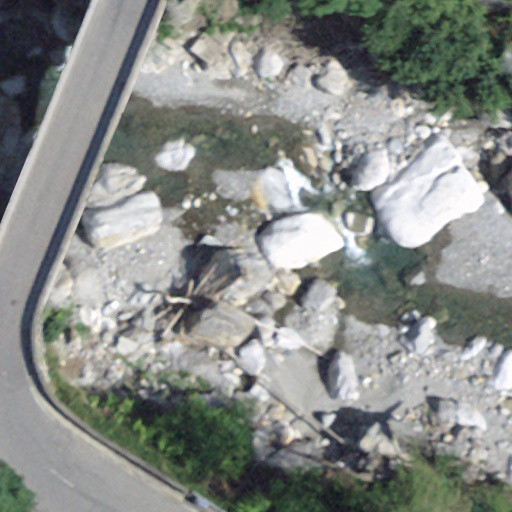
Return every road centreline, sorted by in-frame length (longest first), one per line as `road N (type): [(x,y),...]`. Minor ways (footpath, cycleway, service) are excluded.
road 1 (tertiary): [(0,317),(126,0)]
road 2 (tertiary): [(118,511),(32,461),(0,409)]
